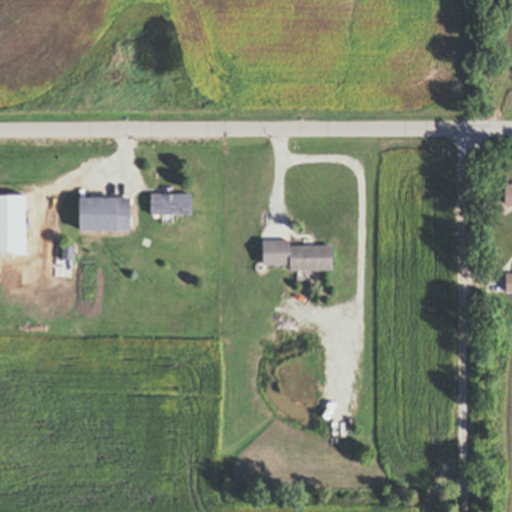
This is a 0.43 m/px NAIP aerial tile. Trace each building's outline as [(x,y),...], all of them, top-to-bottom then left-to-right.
[(0,174),(28,174),(28,232),(0,231),(0,174)] [(511,204),(502,204),(502,184),(511,184),(511,204)] [(165,211),(154,211),(154,191),(193,191),(193,211),(176,211),(165,211)] [(83,228),(83,197),(132,196),(133,228),(83,228)] [(294,260),(267,261),(268,244),(268,237),(294,237),(294,244),(336,244),(335,265),(294,265),(294,260)] [(75,257),(64,257),(64,242),(75,243),(75,257)]
